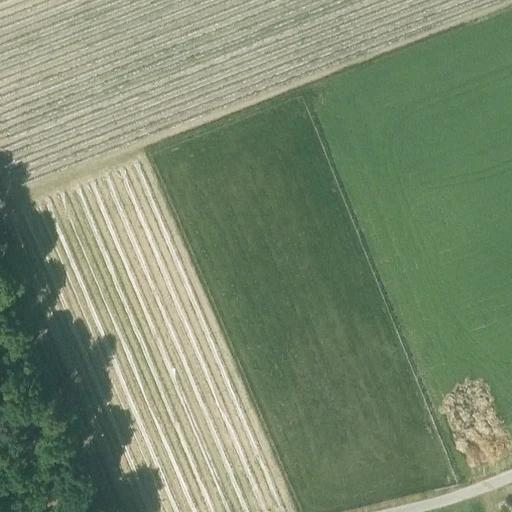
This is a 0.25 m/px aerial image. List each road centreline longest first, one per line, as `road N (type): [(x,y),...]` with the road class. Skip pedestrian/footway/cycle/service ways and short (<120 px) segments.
road 1 (track): [(0,241),(113,511)]
road 2 (track): [(397,511),(511,475)]
